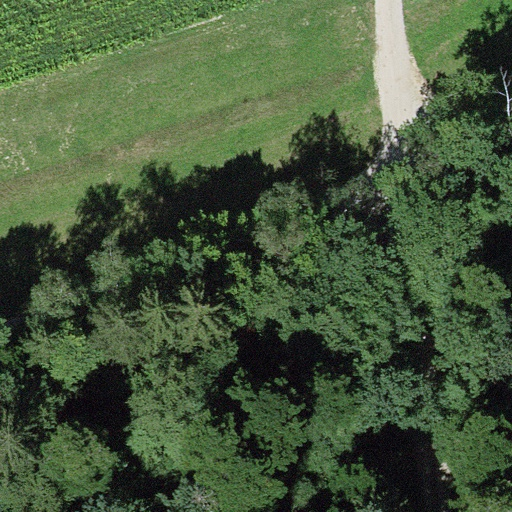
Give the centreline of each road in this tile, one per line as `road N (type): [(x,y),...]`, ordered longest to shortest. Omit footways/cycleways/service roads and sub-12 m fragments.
road 1 (track): [(0,339),(401,174),(380,0)]
road 2 (track): [(434,511),(401,174),(511,120)]
